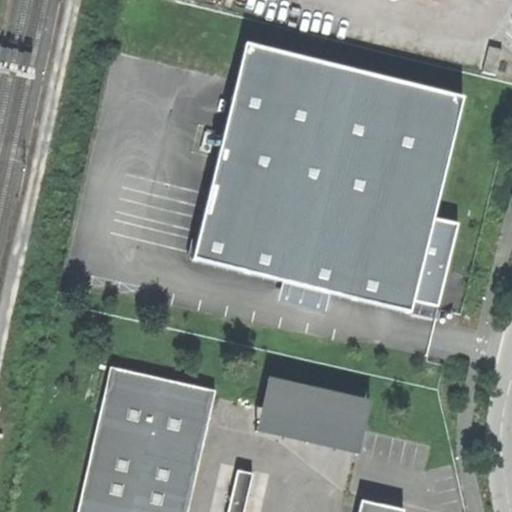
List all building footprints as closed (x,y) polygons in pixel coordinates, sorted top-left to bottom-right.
[(432,218),(462,98),(245,44),(236,79),(190,259),(281,282),(330,294),(409,314),(412,302),(436,308),(446,270),(457,225),(432,218)] [(325,315),(330,294),(281,282),(277,302),(325,315)] [(435,314),(436,308),(412,302),(409,314),(433,320),(435,314)] [(186,511),(213,396),(214,391),(109,367),(76,511),(186,511)] [(255,432),(355,457),(362,429),(368,403),(267,379),(260,407),(255,432)] [(242,511),(251,475),(237,471),(226,511),(242,511)] [(357,511),(402,511),(402,510),(360,500),(357,511)]
